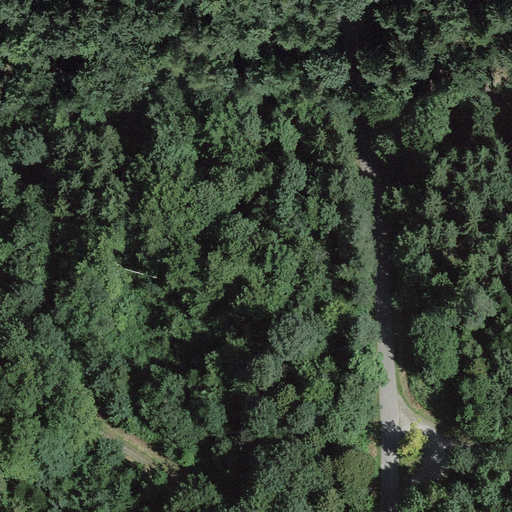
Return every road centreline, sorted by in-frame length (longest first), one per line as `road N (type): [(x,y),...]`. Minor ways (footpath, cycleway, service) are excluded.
road 1 (unclassified): [(388,511),(392,446),(370,165),(341,0)]
road 2 (track): [(222,511),(0,361)]
road 3 (track): [(392,446),(511,450)]
